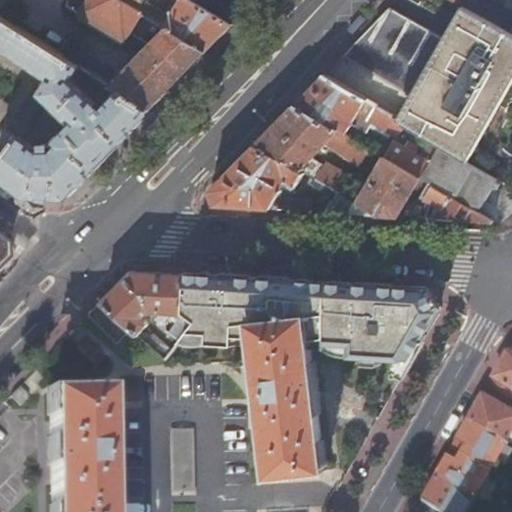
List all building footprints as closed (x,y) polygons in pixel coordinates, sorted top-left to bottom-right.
[(121,92),(150,111),(159,102),(209,51),(170,28),(123,0),(72,0),(69,4),(83,14),(79,19),(122,48),(131,35),(151,48),(113,88),(121,92)] [(186,0),(170,28),(209,51),(221,39),(234,25),(189,0),(186,0)] [(511,0),(454,0),(471,9),(511,32),(511,0)] [(450,40),(389,6),(365,31),(341,56),(414,97),(398,120),(441,145),(464,159),(500,95),(511,72),(511,32),(471,9),(450,40)] [(81,182),(150,111),(121,92),(106,108),(75,80),(82,68),(36,38),(0,14),(0,42),(55,77),(51,83),(45,80),(38,92),(36,91),(23,115),(33,121),(47,98),(45,96),(46,93),(78,123),(60,141),(56,137),(47,137),(47,143),(45,143),(45,152),(22,136),(20,138),(6,128),(0,136),(0,171),(29,193),(68,195),(81,182)] [(111,87),(91,74),(87,80),(107,93),(111,87)] [(300,99),(295,104),(345,134),(349,128),(353,131),(356,126),(351,123),(359,110),(385,125),(391,116),(322,76),(300,99)] [(305,175),(328,188),(345,198),(356,180),(327,163),(323,169),(312,160),(327,142),(342,155),(360,164),(369,148),(345,134),(295,104),(277,123),(256,145),(305,175)] [(387,152),(384,157),(420,178),(429,162),(394,141),(387,152)] [(215,205),(270,209),(283,188),(293,194),(305,175),(256,145),(250,151),(210,192),(215,205)] [(497,178),(464,159),(441,145),(421,179),(432,186),(477,212),(487,195),(497,178)] [(376,152),(384,157),(387,152),(379,147),(376,152)] [(356,205),(373,215),(397,217),(406,203),(420,178),(384,157),(356,205)] [(495,223),(488,219),(477,212),(432,186),(424,200),(436,207),(429,219),(495,223)] [(373,217),(373,215),(356,205),(345,198),(328,188),(324,195),(336,202),(332,207),(329,213),(373,217)] [(98,298),(102,303),(132,272),(129,269),(128,268),(98,298)] [(132,272),(102,303),(130,328),(139,335),(149,324),(147,316),(151,312),(158,312),(157,324),(165,324),(166,320),(172,314),(179,320),(190,329),(195,321),(186,313),(184,312),(186,273),(151,271),(134,270),(132,272)] [(269,279),(186,273),(184,312),(186,313),(195,321),(190,329),(187,332),(209,333),(209,343),(234,345),(234,344),(235,334),(251,332),(250,322),(306,316),(308,339),(327,338),(327,342),(352,344),(351,355),(395,358),(412,359),(440,311),(428,288),(363,284),(269,279)] [(99,306),(90,315),(119,342),(130,328),(102,303),(99,306)] [(149,324),(157,324),(158,312),(151,312),(147,316),(149,324)] [(306,316),(250,322),(251,332),(252,342),(268,477),(323,471),(317,418),(309,349),(308,339),(306,316)] [(187,332),(190,329),(179,320),(169,333),(180,341),(187,332)] [(209,333),(187,332),(180,341),(194,344),(209,343),(209,333)] [(251,332),(235,334),(234,344),(252,342),(251,332)] [(152,334),(146,342),(166,360),(172,352),(152,334)] [(327,338),(308,339),(309,349),(326,348),(337,353),(351,355),(352,344),(327,342),(327,338)] [(511,352),(509,353),(489,387),(507,397),(511,399),(511,352)] [(412,359),(395,358),(395,373),(402,377),(412,359)] [(489,387),(484,396),(501,406),(507,397),(489,387)] [(107,511),(104,392),(49,392),(49,460),(49,511),(107,511)] [(511,432),(511,412),(501,406),(484,396),(480,403),(470,420),(507,441),(511,432)] [(491,470),(507,441),(470,420),(462,435),(454,449),(491,470)] [(174,490),(197,489),(196,428),(173,429),(174,490)] [(474,499),(491,470),(454,449),(446,462),(437,477),(474,499)] [(431,488),(423,501),(441,511),(466,511),(474,499),(437,477),(431,488)]
